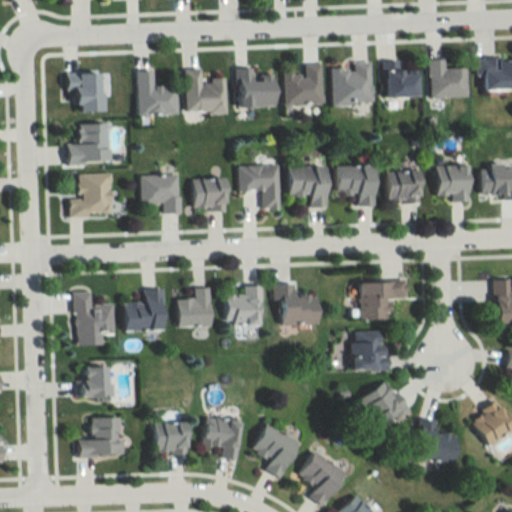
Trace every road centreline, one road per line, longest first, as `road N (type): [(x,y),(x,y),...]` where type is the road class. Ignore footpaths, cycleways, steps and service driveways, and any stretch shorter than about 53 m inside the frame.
road 1 (residential): [(24,37),(511,16)]
road 2 (residential): [(33,250),(511,232)]
road 3 (residential): [(40,492),(24,37)]
road 4 (residential): [(0,492),(198,488),(267,511)]
road 5 (residential): [(443,235),(447,358)]
